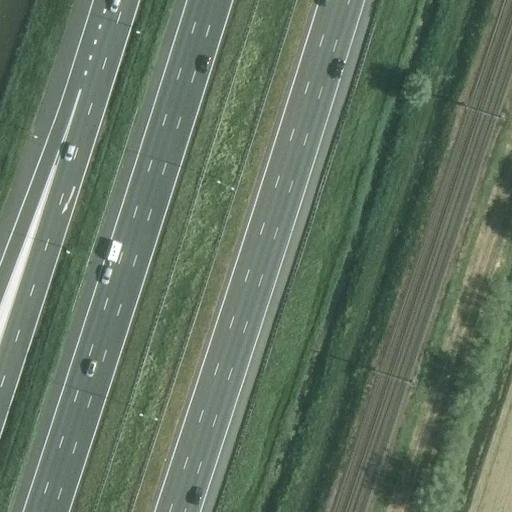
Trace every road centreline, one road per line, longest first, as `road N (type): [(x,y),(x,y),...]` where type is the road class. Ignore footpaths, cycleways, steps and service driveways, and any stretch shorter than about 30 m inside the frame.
road 1 (motorway): [(176,511),(341,0)]
road 2 (motorway): [(208,0),(43,511)]
road 3 (track): [(397,511),(511,172)]
road 4 (motorway): [(83,100),(0,364)]
road 5 (motorway): [(83,100),(0,292)]
